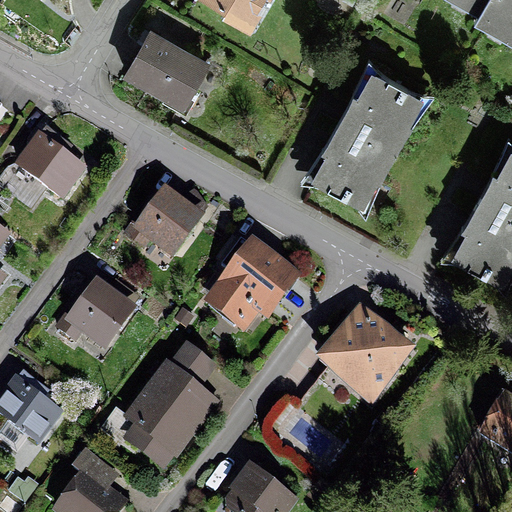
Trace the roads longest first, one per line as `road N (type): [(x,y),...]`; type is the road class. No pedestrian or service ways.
road 1 (residential): [(367,260),(182,511)]
road 2 (unclassified): [(0,351),(157,141)]
road 3 (residential): [(367,260),(157,141)]
road 4 (residential): [(511,328),(367,260)]
